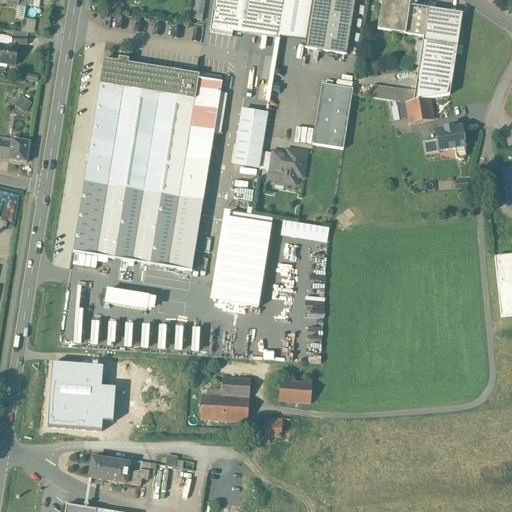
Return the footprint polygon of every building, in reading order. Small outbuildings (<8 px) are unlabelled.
[(220,0),(219,11),(235,14),(232,32),(279,40),(285,0),(220,0)] [(310,0),(286,0),(280,38),(304,42),(310,0)] [(353,0),(311,0),(303,52),(344,58),(353,0)] [(381,0),(377,31),(405,35),(410,1),(417,2),(418,0),(381,0)] [(219,11),(213,10),(209,33),(232,36),(232,32),(235,14),(219,11)] [(462,15),(427,10),(422,43),(457,48),(462,15)] [(37,13),(25,11),(21,33),(33,35),(37,13)] [(27,38),(12,37),(11,44),(12,45),(18,45),(27,45),(27,38)] [(279,42),(275,41),(265,103),(269,104),(279,42)] [(457,48),(422,43),(413,102),(449,96),(457,48)] [(12,48),(0,45),(0,63),(15,66),(18,49),(17,49),(18,45),(12,45),(12,48)] [(176,73),(127,65),(128,60),(118,58),(117,63),(105,61),(83,184),(200,205),(206,174),(209,174),(215,145),(211,144),(222,85),(197,80),(198,77),(176,73)] [(352,90),(321,85),(312,146),(342,151),(352,90)] [(15,108),(27,114),(33,103),(21,96),(15,108)] [(430,100),(405,104),(410,126),(435,122),(430,100)] [(268,114),(241,110),(232,167),(258,171),(268,114)] [(381,114),(365,117),(367,124),(383,121),(381,114)] [(383,121),(367,124),(369,133),(386,130),(383,121)] [(462,130),(436,134),(439,154),(465,150),(462,130)] [(12,144),(0,141),(0,155),(10,157),(12,144)] [(29,144),(12,141),(12,144),(10,157),(9,160),(26,163),(29,144)] [(273,154),(261,152),(259,170),(270,172),(273,154)] [(295,157),(273,153),(273,154),(270,172),(270,174),(284,177),(283,182),(296,184),(298,174),(303,175),(307,154),(296,153),(295,157)] [(200,205),(83,184),(71,252),(188,273),(200,205)] [(73,195),(70,195),(71,186),(66,185),(63,203),(71,204),(73,195)] [(343,227),(355,217),(348,207),(335,217),(343,227)] [(272,226),(227,220),(214,302),(259,309),(272,226)] [(279,238),(326,243),(328,228),(281,223),(279,238)] [(303,259),(304,250),(284,247),(282,264),(298,265),(299,258),(303,259)] [(511,256),(493,258),(499,316),(511,314),(511,256)] [(81,289),(78,289),(74,345),(80,346),(83,311),(80,311),(81,289)] [(149,298),(107,291),(104,305),(147,313),(149,298)] [(99,323),(91,323),(90,347),(98,348),(99,323)] [(116,325),(108,324),(107,348),(115,349),(116,325)] [(133,326),(125,325),(123,350),(131,350),(133,326)] [(150,327),(142,326),(140,350),(148,351),(150,327)] [(166,328),(159,327),(157,351),(165,352),(166,328)] [(183,329),(175,328),(174,353),(182,353),(183,329)] [(226,355),(236,355),(237,338),(253,338),(254,328),(241,328),(241,331),(226,331),(226,355)] [(200,330),(192,329),(191,354),(198,354),(200,330)] [(103,368),(52,364),(47,428),(101,432),(101,427),(102,422),(112,423),(115,389),(101,388),(102,375),(103,368)] [(249,378),(221,377),(220,396),(220,420),(248,421),(249,378)] [(310,384),(278,381),(276,399),(309,402),(310,384)] [(220,396),(200,395),(200,420),(220,420),(220,396)] [(290,420),(263,420),(263,439),(274,439),(290,439),(290,420)] [(177,468),(183,469),(183,463),(178,463),(178,458),(167,457),(166,468),(177,470),(177,468)] [(128,466),(113,463),(113,462),(107,461),(107,462),(92,459),(88,480),(125,486),(126,481),(129,466),(128,466)] [(141,464),(129,462),(128,466),(129,466),(126,481),(138,482),(138,480),(141,464)] [(150,465),(141,464),(138,480),(141,481),(147,482),(150,465)]
